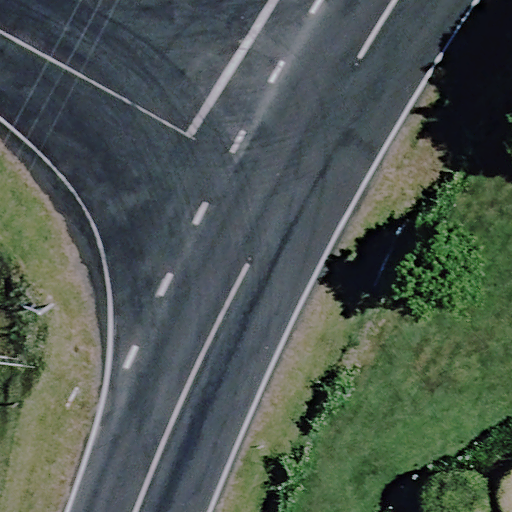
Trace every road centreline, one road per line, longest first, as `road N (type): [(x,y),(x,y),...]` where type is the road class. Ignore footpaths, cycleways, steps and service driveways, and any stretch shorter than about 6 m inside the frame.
road 1 (unclassified): [(140,511),(285,198)]
road 2 (unclassified): [(285,198),(0,38)]
road 3 (unclassified): [(285,198),(412,0)]
